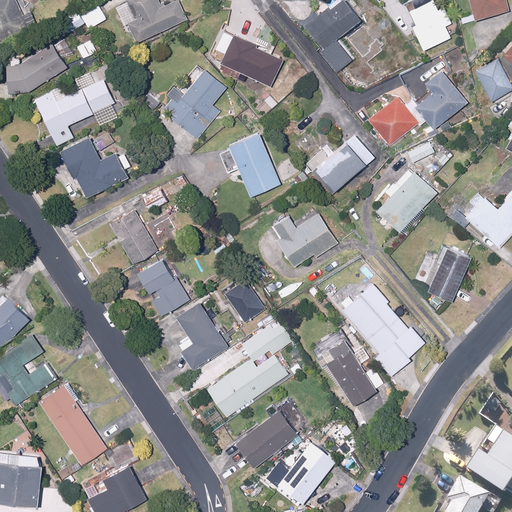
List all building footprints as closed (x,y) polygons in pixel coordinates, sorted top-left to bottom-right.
[(0,0),(0,44),(35,31),(20,0),(0,0)] [(128,0),(117,5),(121,14),(115,17),(124,38),(134,33),(137,39),(190,16),(182,0),(177,0),(166,5),(164,0),(128,0)] [(372,22),(366,15),(354,0),(336,0),(308,22),(326,46),(327,47),(325,49),(340,69),(355,57),(344,43),(372,22)] [(431,0),(415,7),(421,21),(417,23),(428,48),(431,46),(454,36),(448,24),(454,22),(447,5),(441,8),(438,0),(431,0)] [(475,4),(476,6),(473,7),(475,15),(478,15),(478,16),(511,7),(511,5),(510,0),(470,0),(472,5),(475,4)] [(110,16),(101,3),(86,13),(95,26),(110,16)] [(88,19),(80,9),(65,20),(73,30),(88,19)] [(239,33),(225,60),(221,68),(238,77),(239,76),(249,81),(253,74),(274,84),(287,58),(260,44),(261,41),(240,31),(239,33)] [(100,49),(93,37),(79,45),(86,57),(100,49)] [(73,63),(58,39),(24,61),(20,57),(9,61),(12,85),(0,83),(0,108),(15,108),(16,89),(34,89),(73,63)] [(511,75),(502,56),(477,69),(491,99),(511,88),(511,75)] [(446,65),(431,78),(438,87),(419,102),(437,125),(472,97),(446,65)] [(229,84),(209,66),(187,93),(176,83),(169,92),(174,96),(164,109),(199,138),(223,109),(214,102),(229,84)] [(94,68),(38,96),(51,124),(44,127),(53,147),(78,136),(72,123),(99,111),(104,122),(127,111),(111,75),(99,80),(94,68)] [(371,116),(392,143),(421,120),(401,93),(371,116)] [(232,143),(234,146),(223,150),(231,169),(242,164),(254,194),(284,181),(263,130),(232,143)] [(317,167),(336,190),(379,154),(360,131),(317,167)] [(95,134),(65,147),(77,175),(80,174),(88,196),(134,177),(122,147),(103,155),(95,134)] [(411,149),(416,160),(438,150),(433,139),(411,149)] [(386,191),(393,196),(381,209),(402,229),(441,188),(426,174),(414,162),(386,191)] [(184,174),(177,179),(185,190),(192,185),(184,174)] [(145,195),(152,209),(170,200),(164,186),(145,195)] [(511,194),(503,204),(491,193),(469,215),(501,246),(511,235),(511,194)] [(455,204),(448,213),(465,228),(472,220),(455,204)] [(137,206),(113,219),(136,262),(160,248),(137,206)] [(214,209),(198,220),(214,242),(229,231),(214,209)] [(302,223),(293,211),(278,220),(288,234),(281,239),(300,264),(317,252),(320,257),(344,240),(321,209),(302,223)] [(428,284),(456,296),(475,253),(446,241),(428,284)] [(168,255),(143,270),(143,271),(156,293),(154,294),(165,313),(193,297),(168,255)] [(276,276),(266,264),(257,271),(267,283),(276,276)] [(269,305),(248,277),(227,292),(248,320),(269,305)] [(341,304),(388,371),(418,350),(371,283),(341,304)] [(0,303),(0,343),(14,335),(33,315),(11,292),(0,303)] [(181,311),(183,315),(197,339),(185,346),(197,367),(233,346),(205,297),(181,311)] [(296,339),(280,318),(244,342),(253,355),(210,384),(231,415),(293,373),(278,351),(296,339)] [(36,329),(0,353),(0,374),(5,371),(14,386),(8,390),(17,404),(61,378),(50,361),(33,371),(27,361),(48,349),(36,329)] [(335,345),(341,354),(334,359),(358,399),(381,385),(356,345),(351,335),(335,345)] [(67,381),(39,400),(84,465),(112,445),(67,381)] [(241,438),(258,463),(301,431),(283,407),(241,438)] [(491,452),(483,447),(470,467),(506,490),(511,480),(511,434),(505,430),(491,452)] [(341,456),(315,437),(293,467),(280,458),(266,477),(302,504),(306,497),(309,499),(341,456)] [(46,452),(0,446),(0,497),(17,500),(17,504),(38,506),(39,503),(44,503),(49,458),(45,458),(46,452)] [(101,490),(96,481),(86,486),(100,511),(118,511),(152,495),(134,461),(108,476),(112,484),(101,490)] [(449,496),(456,500),(448,511),(481,511),(492,492),(468,478),(461,474),(449,496)]
